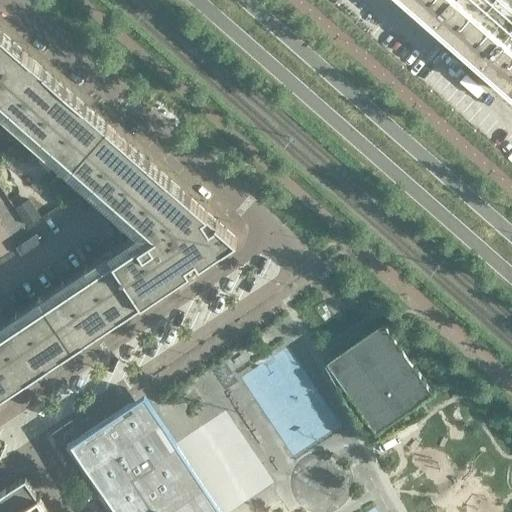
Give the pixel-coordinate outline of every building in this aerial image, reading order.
[(405,0),(406,1),(405,2),(407,3),(408,2),(408,3),(409,2),(415,7),(415,8),(415,9),(415,10),(416,11),(417,10),(417,11),(418,10),(425,16),(424,17),(425,17),(424,18),(426,19),(427,19),(428,18),(434,24),(433,25),(434,25),(433,26),(435,28),(436,27),(437,26),(444,32),(443,33),(443,34),(444,36),(445,35),(446,36),(446,35),(453,41),(452,41),(453,42),(452,43),(454,44),(454,43),(455,44),(456,43),(462,49),(462,50),(461,51),(463,52),(464,52),(465,51),(472,57),(471,58),(471,59),(472,61),(473,60),(474,60),(474,59),(481,65),(480,66),(481,67),(480,67),(482,69),(483,68),(483,69),(484,68),(490,73),(490,74),(490,75),(490,76),(491,77),(492,76),(492,77),(493,76),(500,82),(499,83),(500,83),(499,84),(500,85),(501,85),(502,85),(503,84),(511,92),(511,93),(511,94),(511,95),(511,0),(405,0)] [(0,73),(22,49),(0,29),(0,73)] [(0,110),(23,131),(63,85),(22,49),(0,73),(0,110)] [(65,168),(105,122),(63,85),(23,131),(65,168)] [(106,204),(147,159),(105,122),(65,168),(106,204)] [(0,395),(182,274),(154,234),(188,195),(147,159),(106,204),(137,231),(0,322),(0,395)] [(237,238),(188,195),(154,234),(182,274),(237,238)] [(28,221),(41,213),(32,197),(18,204),(28,221)] [(21,255),(42,241),(36,233),(16,246),(21,255)] [(432,391),(383,321),(327,360),(375,430),(432,391)] [(223,511),(144,393),(130,403),(66,445),(111,511),(223,511)] [(39,495),(26,475),(7,487),(20,507),(39,495)] [(12,511),(20,507),(7,487),(0,491),(0,511),(12,511)] [(50,511),(39,495),(20,507),(12,511),(50,511)]
